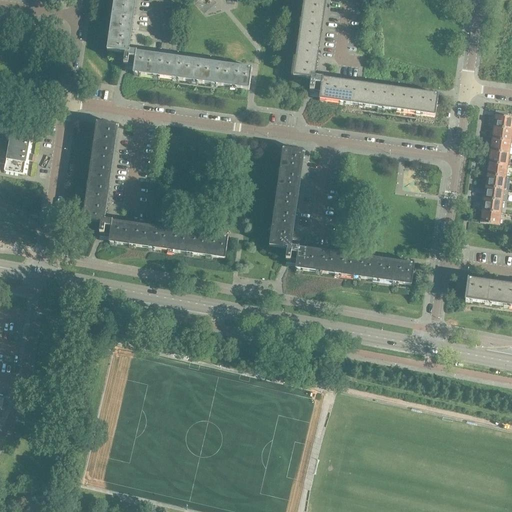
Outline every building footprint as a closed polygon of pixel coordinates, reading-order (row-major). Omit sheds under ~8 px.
[(218,64),(137,52),(129,51),(135,0),(114,0),(107,51),(125,54),(125,56),(124,56),(123,65),(128,65),(134,66),(133,74),(249,91),(252,68),(251,68),(251,69),(218,64)] [(437,95),(323,79),(315,77),(325,0),(303,0),(293,78),(311,80),(311,83),(309,91),(320,93),(319,101),(435,117),(438,95),(437,95)] [(496,117),(494,128),(511,131),(511,130),(511,118),(507,118),(508,113),(495,111),(495,112),(496,112),(496,116),(495,116),(495,117),(496,117)] [(97,124),(96,125),(83,221),(101,223),(101,226),(100,226),(99,234),(104,235),(104,234),(110,235),(109,243),(225,260),(228,238),(227,238),(113,222),(105,220),(118,128),(119,128),(119,127),(97,124)] [(510,143),(511,131),(494,128),(492,140),(510,143)] [(31,134),(12,131),(6,161),(0,159),(0,164),(5,165),(4,172),(24,176),(27,160),(30,161),(31,156),(28,155),(31,134)] [(509,154),(510,143),(492,140),(491,152),(509,154)] [(414,264),(299,248),(291,247),(304,154),(305,154),(305,153),(283,150),(269,247),(287,250),(286,252),(287,252),(285,260),(290,261),(296,262),(295,270),(411,286),(414,264)] [(507,166),(509,154),(491,152),(489,164),(507,166)] [(505,178),(507,166),(489,164),(487,176),(505,178)] [(503,190),(505,178),(487,176),(486,188),(503,190)] [(161,185),(156,184),(151,184),(151,183),(150,183),(149,192),(150,192),(150,191),(160,193),(160,194),(162,184),(161,184),(161,185)] [(502,202),(503,190),(486,188),(484,199),(502,202)] [(500,214),(502,202),(484,199),(482,211),(500,214)] [(498,226),(500,214),(482,211),(481,223),(480,223),(479,224),(499,226),(498,226)] [(511,286),(468,280),(468,279),(467,279),(464,301),(511,308),(511,286)]
